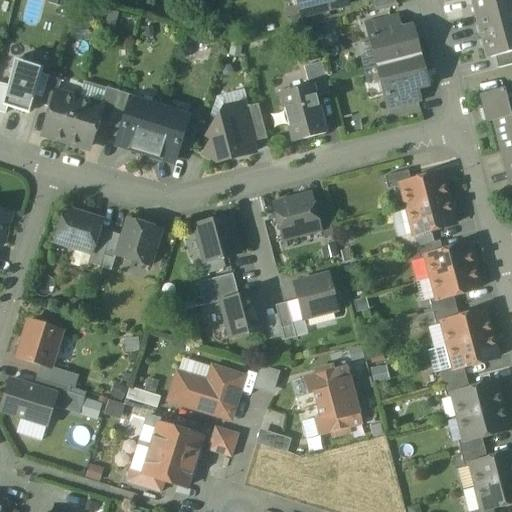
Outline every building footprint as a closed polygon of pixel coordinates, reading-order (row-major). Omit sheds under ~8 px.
[(14,0),(13,6),(26,9),(23,23),(37,25),(41,0),(14,0)] [(295,0),(300,17),(347,5),(345,0),(295,0)] [(390,0),(369,0),(371,9),(391,6),(390,0)] [(511,0),(469,0),(474,17),(511,7),(511,0)] [(511,7),(474,17),(479,38),(511,29),(511,7)] [(397,18),(366,26),(369,39),(400,31),(397,18)] [(400,31),(369,39),(377,68),(418,57),(411,28),(400,31)] [(511,29),(479,38),(485,60),(495,58),(511,53),(511,29)] [(511,53),(495,58),(498,69),(511,65),(511,53)] [(418,57),(377,68),(384,97),(415,89),(426,86),(418,57)] [(42,69),(15,61),(7,88),(2,107),(7,109),(29,115),(35,96),(41,75),(42,69)] [(321,64),(303,68),(308,88),(312,87),(315,98),(329,95),(321,64)] [(41,98),(48,77),(41,75),(35,96),(41,98)] [(60,81),(48,77),(41,98),(39,106),(50,109),(55,93),(57,94),(60,81)] [(106,89),(84,83),(79,101),(100,107),(106,89)] [(308,88),(279,95),(292,144),(325,135),(315,98),(312,87),(308,88)] [(118,93),(106,89),(100,107),(101,108),(96,124),(108,127),(118,93)] [(415,89),(384,97),(388,110),(418,102),(415,89)] [(503,91),(480,97),(487,124),(493,123),(510,187),(511,186),(511,90),(503,93),(503,91)] [(57,94),(55,93),(50,109),(43,134),(55,138),(54,140),(65,144),(78,100),(57,94)] [(133,97),(118,93),(108,127),(120,131),(128,107),(130,107),(133,97)] [(79,101),(78,100),(65,144),(76,147),(77,145),(88,149),(96,124),(101,108),(100,107),(79,101)] [(130,107),(128,107),(120,131),(116,146),(144,155),(158,110),(141,104),(140,110),(130,107)] [(241,105),(224,110),(207,138),(213,141),(204,156),(217,163),(253,154),(251,144),(242,110),(241,105)] [(257,105),(242,110),(251,144),(266,140),(257,105)] [(175,115),(158,110),(144,155),(173,164),(177,149),(185,124),(183,124),(173,121),(175,115)] [(186,114),(183,124),(185,124),(177,149),(190,153),(201,118),(186,114)] [(407,172),(384,178),(387,190),(400,187),(400,186),(410,183),(407,172)] [(410,183),(400,186),(400,187),(407,211),(447,200),(445,193),(443,193),(439,176),(410,183)] [(310,197),(273,206),(282,240),(319,231),(312,205),(310,197)] [(447,200),(407,211),(413,236),(452,226),(447,208),(449,208),(447,200)] [(333,237),(324,202),(312,205),(319,231),(321,239),(333,237)] [(101,222),(65,210),(54,244),(90,255),(98,230),(101,222)] [(11,215),(0,211),(0,247),(1,248),(11,215)] [(229,218),(195,227),(204,264),(238,255),(229,218)] [(161,232),(126,221),(121,237),(115,256),(150,267),(161,232)] [(110,234),(98,230),(90,255),(87,265),(99,268),(110,234)] [(110,234),(99,268),(110,272),(115,256),(121,237),(110,234)] [(431,235),(414,240),(416,248),(433,243),(431,235)] [(433,243),(416,248),(419,261),(425,259),(425,258),(442,253),(439,242),(433,243)] [(442,253),(425,258),(425,259),(431,279),(473,268),(468,247),(442,253)] [(473,268),(431,279),(436,299),(436,300),(452,296),(479,289),(473,268)] [(232,275),(197,284),(200,296),(235,287),(232,275)] [(327,277),(294,286),(303,320),(336,311),(327,277)] [(235,287),(200,296),(203,307),(221,303),(238,298),(235,287)] [(238,298),(221,303),(230,339),(264,331),(255,294),(238,298)] [(452,296),(436,300),(436,299),(429,301),(432,314),(455,308),(452,296)] [(286,304),(275,307),(284,342),(295,339),(286,304)] [(455,308),(432,314),(435,327),(441,325),(441,324),(458,319),(455,308)] [(458,319),(441,324),(441,325),(447,347),(491,336),(489,330),(487,330),(483,313),(458,319)] [(61,333),(28,322),(16,359),(50,369),(61,333)] [(491,336),(447,347),(453,369),(453,370),(462,368),(495,360),(490,342),(492,342),(491,336)] [(252,387),(271,393),(278,372),(259,366),(252,387)] [(332,366),(322,369),(323,374),(303,379),(308,397),(313,395),(316,407),(354,397),(346,368),(334,372),(332,366)] [(462,368),(453,370),(453,369),(439,373),(442,386),(466,380),(462,368)] [(243,379),(212,369),(207,384),(177,375),(168,402),(229,421),(243,379)] [(70,388),(36,378),(33,389),(55,396),(52,407),(63,411),(70,388)] [(466,380),(442,386),(446,398),(452,397),(452,396),(469,391),(466,380)] [(33,389),(9,382),(0,411),(0,412),(22,419),(46,426),(52,407),(55,396),(33,389)] [(469,391),(452,396),(452,397),(458,419),(501,407),(500,401),(498,402),(493,385),(469,391)] [(160,398),(130,389),(127,400),(156,409),(160,398)] [(354,397),(316,407),(319,418),(314,420),(318,437),(338,432),(340,437),(350,435),(349,429),(361,426),(354,397)] [(106,401),(104,415),(118,417),(120,403),(106,401)] [(501,407),(458,419),(463,441),(464,442),(481,438),(505,431),(501,414),(503,414),(501,407)] [(137,446),(150,450),(158,426),(159,422),(146,418),(137,446)] [(46,426),(22,419),(17,434),(41,441),(46,426)] [(201,439),(158,426),(150,450),(193,464),(201,439)] [(238,436),(215,429),(207,452),(230,459),(238,436)] [(289,456),(293,443),(263,433),(259,446),(289,456)] [(481,438),(464,442),(463,441),(457,442),(460,455),(484,449),(481,438)] [(137,446),(129,471),(143,475),(150,450),(137,446)] [(484,449),(460,455),(464,468),(470,466),(470,465),(487,461),(484,449)] [(193,464),(150,450),(143,475),(164,482),(185,489),(193,464)] [(487,461),(470,465),(470,466),(476,488),(511,479),(511,456),(511,454),(487,461)] [(164,482),(143,475),(129,471),(126,483),(160,494),(164,482)] [(511,479),(476,488),(481,511),(482,511),(492,509),(511,503),(511,479)] [(476,488),(463,492),(468,511),(476,511),(481,511),(476,488)]
